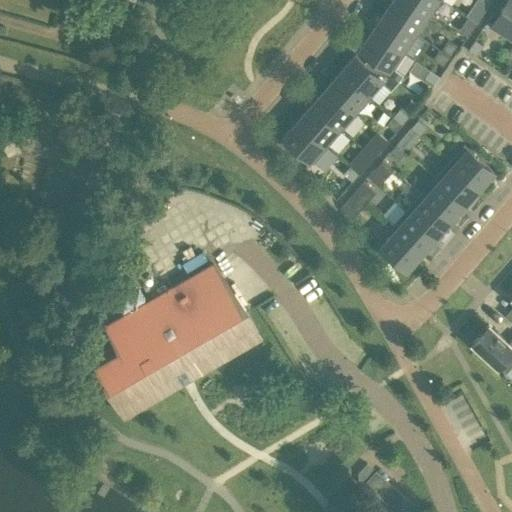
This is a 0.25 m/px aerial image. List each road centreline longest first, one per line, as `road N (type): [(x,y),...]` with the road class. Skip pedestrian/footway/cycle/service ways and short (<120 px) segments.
road 1 (residential): [(387,329),(318,219),(231,135)]
road 2 (residential): [(231,135),(113,86),(0,57)]
road 3 (residential): [(491,511),(387,329)]
road 4 (residential): [(347,0),(231,135)]
road 5 (residential): [(387,329),(421,310),(511,205)]
